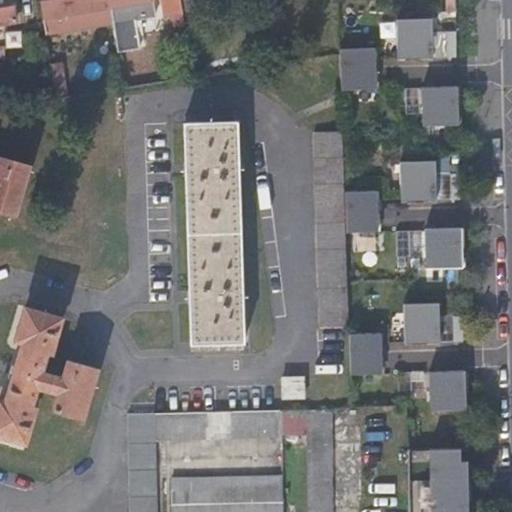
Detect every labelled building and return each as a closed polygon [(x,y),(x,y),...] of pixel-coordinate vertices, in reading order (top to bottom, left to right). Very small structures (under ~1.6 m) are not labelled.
[(0,0),(0,21),(14,19),(11,0),(0,0)] [(109,4),(108,0),(38,0),(41,15),(109,4)] [(181,10),(179,0),(163,0),(168,25),(183,22),(181,10)] [(193,0),(179,0),(181,10),(195,8),(193,0)] [(434,18),(396,19),(398,58),(435,56),(434,18)] [(36,29),(21,32),(25,57),(40,54),(36,29)] [(58,33),(44,36),(49,63),(63,61),(58,33)] [(340,49),(342,89),(376,88),(375,48),(340,49)] [(423,87),(424,126),(459,125),(458,86),(423,87)] [(359,110),(374,110),(373,90),(358,91),(359,110)] [(184,121),(192,340),(244,338),(237,119),(184,121)] [(348,325),(341,128),(313,129),(320,325),(348,325)] [(0,208),(14,213),(28,163),(0,154),(0,208)] [(437,161),(400,162),(402,199),(438,197),(437,161)] [(346,190),(347,232),(378,231),(377,189),(346,190)] [(426,230),(427,268),(463,267),(462,229),(426,230)] [(406,230),(404,261),(422,262),(423,231),(406,230)] [(441,302),(404,303),(405,342),(442,340),(441,302)] [(0,398),(0,433),(26,440),(35,406),(31,404),(36,385),(58,391),(53,408),(82,416),(96,367),(67,359),(62,376),(41,370),(47,350),(51,351),(61,316),(24,306),(15,338),(22,340),(5,400),(0,398)] [(350,332),(351,374),(383,373),(382,331),(350,332)] [(244,338),(192,340),(193,348),(244,346),(244,338)] [(429,371),(431,410),(466,409),(465,370),(429,371)] [(303,376),(282,376),(282,396),(303,396),(303,376)] [(329,511),(327,408),(303,408),(304,511),(329,511)] [(279,436),(279,409),(154,411),(155,438),(279,436)] [(156,511),(155,438),(154,411),(126,412),(128,511),(156,511)] [(464,446),(431,447),(432,511),(472,511),(471,457),(464,457),(464,446)] [(183,511),(280,511),(280,473),(170,475),(170,501),(184,501),(183,511)]
